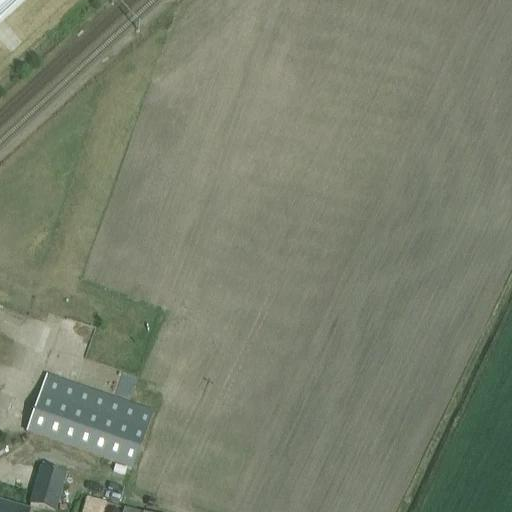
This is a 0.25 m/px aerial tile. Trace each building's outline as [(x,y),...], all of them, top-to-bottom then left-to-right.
[(0,0),(0,21),(22,0),(0,0)] [(96,305),(92,323),(120,329),(124,311),(96,305)] [(85,385),(100,390),(119,337),(96,329),(90,348),(97,350),(85,385)] [(151,414),(127,406),(46,377),(26,433),(132,470),(151,414)] [(41,469),(31,505),(56,511),(66,476),(41,469)] [(28,511),(0,503),(0,511),(28,511)]
